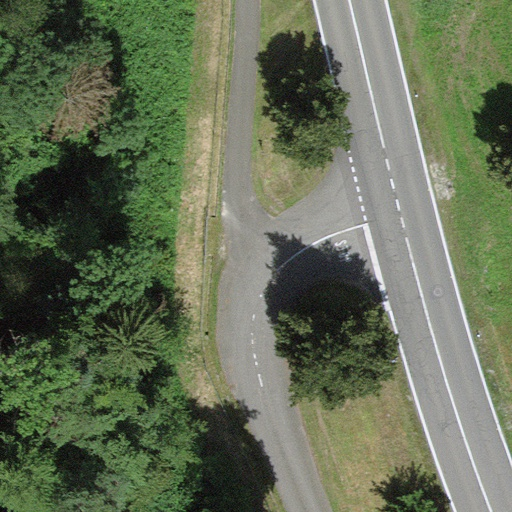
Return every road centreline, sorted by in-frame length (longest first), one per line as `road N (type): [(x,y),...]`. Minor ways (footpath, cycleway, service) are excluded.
road 1 (primary): [(495,511),(428,346),(393,211)]
road 2 (unclassified): [(296,511),(248,372),(234,290)]
road 3 (primary): [(393,211),(337,0)]
road 4 (unclassified): [(393,211),(294,243),(234,290)]
